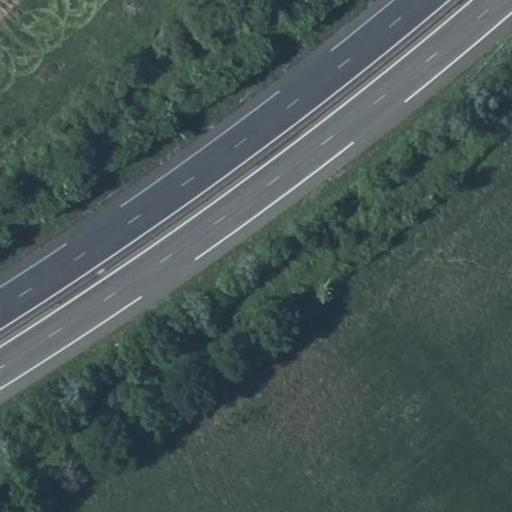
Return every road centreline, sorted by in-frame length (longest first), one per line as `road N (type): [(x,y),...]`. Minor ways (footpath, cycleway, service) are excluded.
road 1 (trunk): [(0,365),(259,189),(496,0)]
road 2 (trunk): [(421,0),(276,115),(0,305)]
